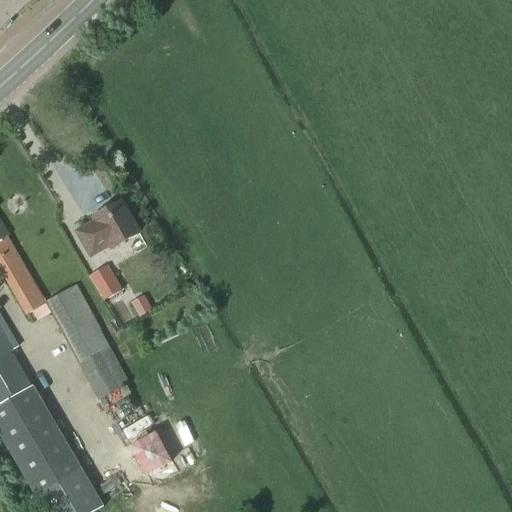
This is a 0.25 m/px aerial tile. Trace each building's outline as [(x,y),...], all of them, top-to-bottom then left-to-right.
[(111,250),(138,234),(120,203),(93,219),(95,223),(76,233),(90,257),(109,246),(111,250)] [(0,271),(26,316),(45,305),(6,238),(8,236),(0,223),(0,271)] [(102,303),(121,292),(107,267),(88,278),(102,303)] [(0,359),(12,353),(0,332),(0,359)] [(84,474),(33,387),(0,406),(0,439),(37,502),(84,474)]
